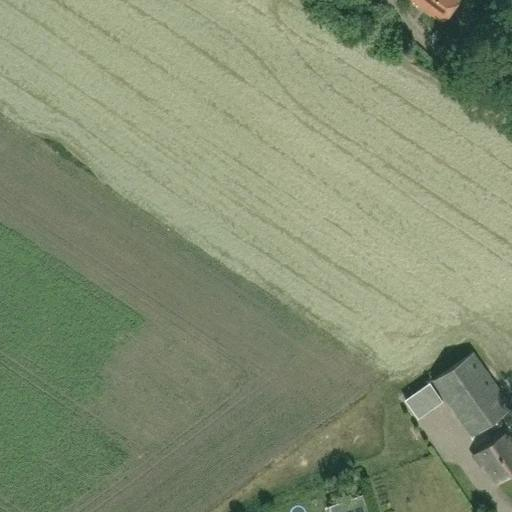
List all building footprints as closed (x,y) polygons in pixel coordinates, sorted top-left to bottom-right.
[(412,0),(442,22),(458,0),(412,0)] [(390,31),(399,20),(383,7),(374,19),(390,31)] [(472,436),(511,407),(511,404),(473,350),(432,380),(472,436)] [(429,382),(405,400),(418,418),(442,401),(429,382)] [(511,441),(506,433),(474,456),(481,467),(486,464),(498,482),(511,472),(511,471),(511,441)] [(369,511),(363,493),(345,499),(349,511),(369,511)]
